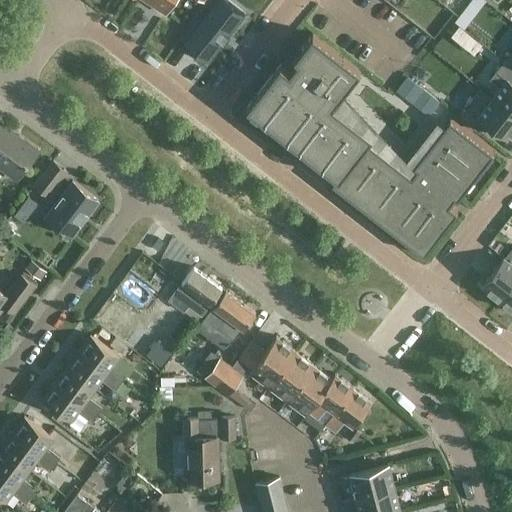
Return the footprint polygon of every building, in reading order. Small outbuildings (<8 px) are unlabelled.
[(146,0),(166,13),(174,0),(146,0)] [(229,34),(228,33),(244,14),(226,0),(216,0),(183,42),(184,43),(187,40),(208,57),(206,60),(207,61),(222,41),(223,42),(224,41),(223,40),(227,34),(229,35),(229,34)] [(261,17),(276,0),(262,0),(253,10),(261,17)] [(338,97),(341,93),(360,69),(312,32),(302,45),(308,51),(301,59),(295,54),(293,56),(297,59),(289,69),(280,62),(246,106),(284,135),(335,176),(331,181),(334,183),(339,176),(348,183),(342,190),(356,201),(362,194),(370,201),(365,208),(379,218),(384,211),(393,218),(387,225),(401,236),(407,229),(415,236),(410,243),(423,253),(457,210),(448,203),(454,196),(457,198),(458,196),(451,191),(458,182),(465,187),(476,173),(469,168),(476,159),(483,165),(493,151),(450,117),(443,126),(443,127),(415,163),(414,163),(413,164),(417,167),(411,175),(367,141),(372,135),(371,134),(370,134),(332,103),(337,97),(338,97)] [(511,47),(511,49),(503,59),(511,65),(511,47)] [(496,69),(489,77),(500,86),(492,96),(511,111),(511,65),(503,59),(496,69)] [(481,87),(458,116),(477,131),(485,121),(506,137),(511,129),(511,111),(492,96),(481,87)] [(0,162),(18,176),(38,149),(18,134),(16,136),(0,124),(0,162)] [(53,160),(35,184),(48,194),(66,170),(53,160)] [(72,180),(45,215),(71,234),(97,199),(72,180)] [(511,245),(481,284),(500,299),(511,283),(511,245)] [(31,259),(26,265),(41,277),(46,270),(31,259)] [(222,287),(193,266),(168,298),(183,310),(188,304),(202,314),(222,287)] [(0,289),(0,308),(4,304),(13,311),(34,284),(20,274),(5,293),(0,289)] [(511,283),(500,299),(511,308),(511,283)] [(225,290),(214,306),(225,314),(219,321),(222,323),(218,327),(233,338),(242,326),(244,328),(255,312),(225,290)] [(122,329),(136,308),(115,295),(101,315),(122,329)] [(90,333),(78,350),(120,382),(126,374),(113,364),(120,355),(90,333)] [(114,335),(109,342),(123,352),(128,345),(114,335)] [(271,381),(295,349),(276,335),(252,367),(271,381)] [(159,339),(147,354),(160,365),(172,349),(159,339)] [(289,395),(313,363),(295,349),(271,381),(289,395)] [(120,382),(78,350),(66,365),(95,387),(102,379),(115,389),(120,382)] [(205,376),(220,356),(211,350),(197,369),(205,376)] [(217,384),(231,364),(220,356),(205,376),(217,384)] [(332,377),(331,377),(313,363),(289,395),(308,409),(332,377)] [(243,373),(231,364),(217,384),(228,392),(243,373)] [(89,396),(95,387),(66,365),(54,381),(97,413),(102,406),(89,396)] [(334,411),(353,386),(335,372),(331,377),(332,377),(308,409),(318,416),(326,405),(334,411)] [(97,413),(54,381),(42,397),(71,419),(78,410),(91,420),(97,413)] [(120,382),(115,389),(125,396),(130,389),(120,382)] [(371,400),(353,386),(334,411),(325,422),(335,429),(344,418),(353,425),(371,400)] [(24,415),(12,431),(54,463),(60,455),(47,446),(54,437),(24,415)] [(184,437),(187,437),(189,478),(218,477),(217,435),(236,435),(235,415),(221,415),(221,417),(198,418),(198,416),(184,416),(184,437)] [(353,425),(345,435),(353,441),(360,431),(353,425)] [(54,463),(12,431),(0,447),(30,469),(36,460),(49,470),(54,463)] [(23,477),(30,469),(0,447),(0,446),(0,471),(31,494),(36,487),(23,477)] [(350,473),(356,497),(394,487),(388,463),(350,473)] [(31,494),(0,471),(0,496),(6,501),(12,492),(25,502),(31,494)] [(279,476),(267,479),(270,488),(281,485),(279,476)] [(270,488),(267,479),(255,482),(258,491),(270,488)] [(284,498),(281,485),(270,488),(258,491),(261,504),(284,498)] [(388,511),(400,509),(394,487),(356,497),(359,511),(388,511)] [(101,511),(76,492),(61,511),(101,511)] [(279,511),(288,510),(284,498),(261,504),(263,511),(279,511)]
